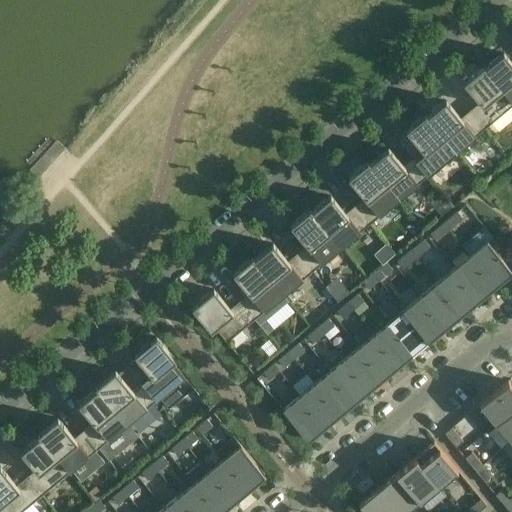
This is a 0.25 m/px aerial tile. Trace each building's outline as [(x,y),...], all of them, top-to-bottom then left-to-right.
[(483,65),(482,66),(511,102),(511,62),(503,52),(484,67),(483,65)] [(479,102),(469,110),(485,128),(511,105),(511,102),(482,66),(463,82),(479,102)] [(425,113),(424,114),(456,152),(485,128),(469,110),(460,117),(445,100),(427,115),(425,113)] [(421,149),(412,157),(427,176),(456,152),(424,114),(405,130),(421,149)] [(367,161),(398,200),(427,176),(412,157),(402,165),(388,147),(369,163),(367,161)] [(364,197),(354,205),(369,223),(398,200),(367,161),(347,177),(364,197)] [(421,197),(439,188),(434,178),(416,186),(421,197)] [(406,212),(421,197),(413,190),(398,205),(406,212)] [(310,209),(309,209),(341,247),(369,223),(354,205),(345,213),(330,195),(311,211),(310,209)] [(306,245),(297,253),(312,271),(341,247),(309,209),(290,225),(306,245)] [(457,211),(443,222),(449,229),(463,218),(457,211)] [(449,229),(443,222),(430,234),(436,240),(449,229)] [(364,245),(380,233),(374,224),(357,237),(364,245)] [(424,239),(410,250),(416,257),(429,246),(424,239)] [(511,269),(487,239),(469,254),(495,284),(511,269)] [(252,256),(251,257),(283,295),(312,271),(297,253),(287,260),(272,243),(254,258),(252,256)] [(416,257),(410,250),(397,261),(402,268),(416,257)] [(469,254),(453,268),(478,298),(495,284),(469,254)] [(248,292),(239,300),(254,319),(283,295),(251,257),(232,273),(248,292)] [(386,262),(373,273),(379,280),(392,269),(386,262)] [(453,268),(436,281),(462,312),(478,298),(453,268)] [(379,280),(373,273),(363,281),(368,288),(379,280)] [(436,281),(420,295),(445,326),(462,312),(436,281)] [(254,319),(239,300),(229,308),(213,289),(191,307),(211,330),(214,327),(226,342),(254,319)] [(358,294),(347,302),(353,309),(363,301),(358,294)] [(297,295),(280,306),(287,318),(305,308),(297,295)] [(420,295),(403,309),(428,339),(445,326),(420,295)] [(353,309),(347,302),(337,311),(343,317),(353,309)] [(403,309),(388,321),(413,352),(428,339),(403,309)] [(328,318),(318,327),(323,333),(334,325),(328,318)] [(388,321),(373,333),(399,364),(413,352),(388,321)] [(323,333),(318,327),(307,335),(313,342),(323,333)] [(373,333),(359,346),(384,376),(399,364),(373,333)] [(150,374),(141,382),(156,400),(159,398),(168,408),(193,388),(172,363),(175,360),(156,336),(134,354),(150,374)] [(298,343),(288,351),(294,358),(304,349),(298,343)] [(359,346),(344,358),(369,388),(384,376),(359,346)] [(294,358),(288,351),(278,360),(284,366),(294,358)] [(344,358),(329,370),(354,401),(369,388),(344,358)] [(273,363),(263,372),(269,379),(279,370),(273,363)] [(115,370),(96,386),(127,424),(156,400),(141,382),(131,390),(115,370)] [(329,370),(314,382),(340,413),(354,401),(329,370)] [(479,404),(495,423),(511,409),(511,385),(508,380),(479,404)] [(314,382),(300,395),(325,425),(340,413),(314,382)] [(93,422),(83,429),(98,448),(127,424),(96,386),(95,386),(97,388),(78,404),(93,422)] [(325,425),(300,395),(282,409),(308,440),(325,425)] [(511,409),(495,423),(510,442),(511,440),(511,409)] [(57,418),(38,434),(70,472),(98,448),(83,429),(74,437),(57,418)] [(196,427),(202,434),(212,426),(207,419),(196,427)] [(444,433),(456,447),(463,441),(451,427),(444,433)] [(192,431),(182,439),(187,446),(198,438),(192,431)] [(35,469),(26,477),(41,496),(70,472),(38,434),(37,434),(39,436),(20,452),(35,469)] [(216,451),(222,459),(248,489),(265,475),(233,437),(216,451)] [(187,446),(182,439),(171,448),(177,455),(187,446)] [(108,477),(130,462),(116,440),(94,455),(108,477)] [(434,442),(415,458),(438,486),(458,470),(434,442)] [(465,458),(475,471),(482,465),(472,452),(465,458)] [(162,455),(152,464),(158,471),(168,462),(162,455)] [(415,458),(396,473),(420,502),(438,486),(415,458)] [(222,459),(208,471),(233,502),(248,489),(222,459)] [(193,483),(216,511),(220,511),(233,502),(208,471),(200,462),(186,474),(193,483)] [(158,471),(152,464),(142,472),(148,479),(158,471)] [(0,465),(0,504),(6,511),(21,511),(41,496),(26,477),(16,485),(0,465)] [(482,465),(475,471),(486,484),(493,478),(482,465)] [(396,473),(378,488),(397,511),(407,511),(420,502),(396,473)] [(133,480),(123,488),(128,495),(138,487),(133,480)] [(216,511),(193,483),(178,495),(191,511),(216,511)] [(128,495),(123,488),(112,497),(118,504),(128,495)] [(397,511),(378,488),(359,504),(365,511),(397,511)] [(495,495),(506,508),(511,502),(511,500),(502,489),(495,495)] [(191,511),(178,495),(163,508),(166,511),(191,511)] [(467,509),(468,511),(478,511),(486,505),(481,498),(467,509)] [(99,500),(89,508),(92,511),(98,511),(105,507),(99,500)]
